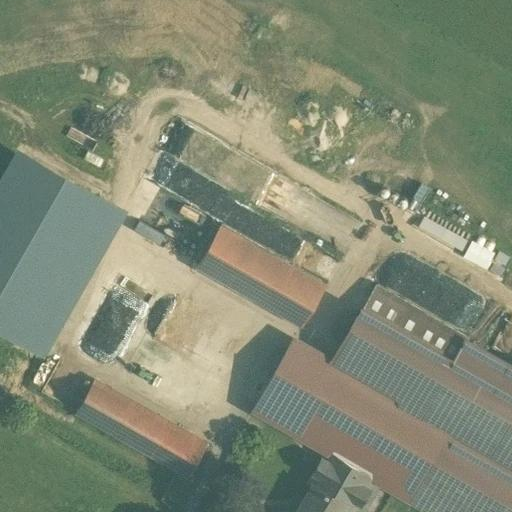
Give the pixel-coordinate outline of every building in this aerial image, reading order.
[(179,122),(153,175),(172,185),(185,159),(218,175),(222,167),(230,171),(226,178),(256,192),(269,166),(179,122)] [(19,150),(0,182),(0,325),(41,349),(121,208),(19,150)] [(328,281),(223,222),(198,265),(304,324),(328,281)] [(473,237),(466,256),(490,265),(498,247),(473,237)] [(468,335),(376,282),(332,358),(399,396),(397,402),(423,417),(414,433),(440,448),(419,484),(440,495),(432,509),(437,511),(511,511),(511,366),(465,340),(468,335)] [(343,391),(282,357),(254,407),(314,441),(343,391)] [(205,443),(93,379),(75,410),(187,474),(205,443)] [(388,418),(343,391),(314,441),(326,448),(353,463),(359,467),(388,418)] [(423,417),(397,402),(388,418),(359,467),(374,476),(412,497),(419,484),(440,448),(414,433),(423,417)] [(326,448),(308,480),(312,483),(313,481),(335,494),(353,463),(326,448)] [(359,467),(353,463),(335,494),(347,501),(346,503),(355,508),(374,476),(359,467)] [(312,483),(294,511),(341,511),(346,503),(347,501),(335,494),(313,481),(312,483)] [(440,495),(419,484),(412,497),(423,505),(432,509),(440,495)]
